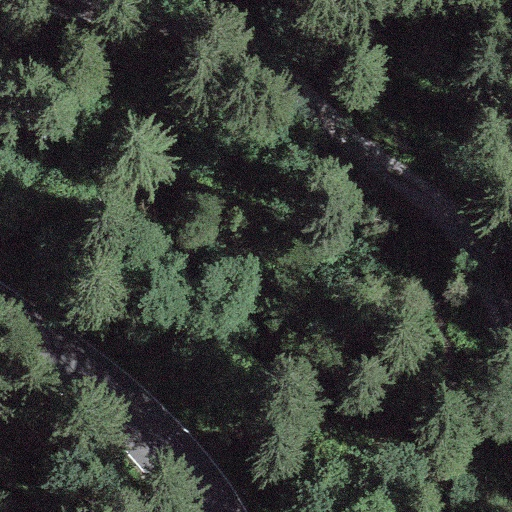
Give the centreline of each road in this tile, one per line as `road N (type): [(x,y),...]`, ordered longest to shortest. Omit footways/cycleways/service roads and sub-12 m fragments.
road 1 (track): [(27,0),(83,25),(176,20),(243,51),(321,133),(419,202),(475,269),(511,343)]
road 2 (tertiary): [(0,312),(160,437),(217,511)]
